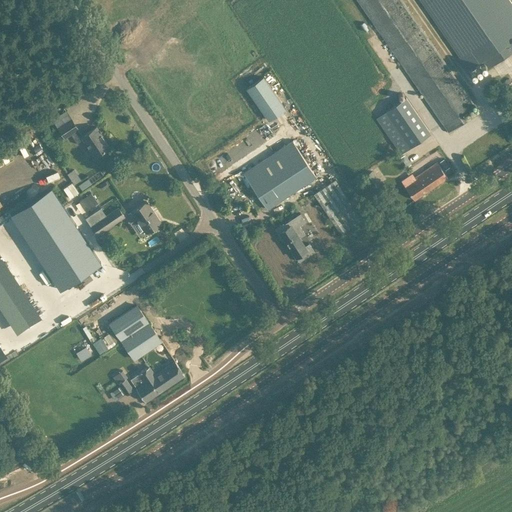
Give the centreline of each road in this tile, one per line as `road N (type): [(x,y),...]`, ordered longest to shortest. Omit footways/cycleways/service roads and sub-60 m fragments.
road 1 (primary): [(19,511),(511,192)]
road 2 (unclassified): [(57,510),(190,432),(511,217)]
road 3 (unclassified): [(281,323),(73,0)]
road 4 (unclassified): [(281,323),(57,473),(0,499)]
road 5 (unclassified): [(511,166),(281,323)]
